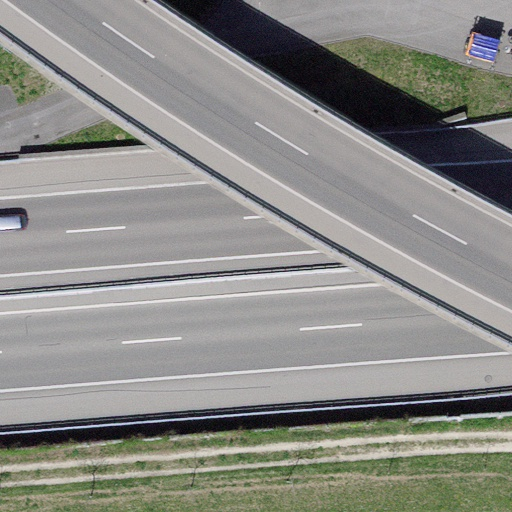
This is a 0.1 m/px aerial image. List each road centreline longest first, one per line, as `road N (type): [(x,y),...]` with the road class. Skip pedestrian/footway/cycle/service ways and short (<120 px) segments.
road 1 (motorway): [(511,198),(0,236)]
road 2 (motorway): [(0,351),(511,313)]
road 3 (track): [(0,477),(511,442)]
road 4 (motorway): [(74,0),(281,138),(511,265)]
